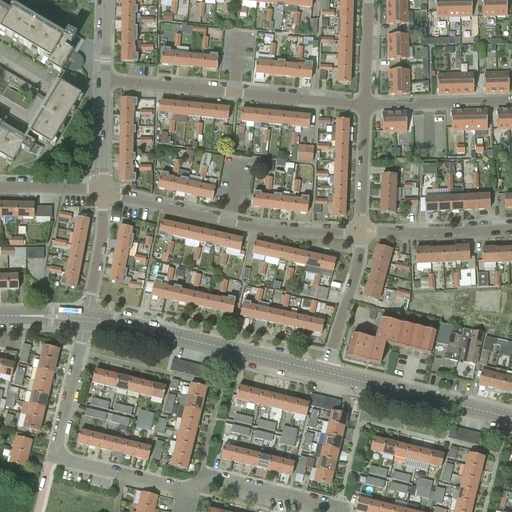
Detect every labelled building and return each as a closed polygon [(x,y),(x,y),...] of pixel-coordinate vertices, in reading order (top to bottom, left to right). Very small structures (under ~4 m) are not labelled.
[(312,0),(297,0),(297,7),(311,8),(312,0)] [(340,0),(340,14),(352,14),(352,0),(340,0)] [(406,12),(406,0),(386,1),(387,13),(406,12)] [(447,0),(435,0),(436,18),(448,18),(447,0)] [(460,18),(459,0),(447,0),(448,18),(460,18)] [(472,18),(471,0),(459,0),(460,18),(472,18)] [(494,0),(482,0),(483,17),(495,16),(494,0)] [(506,0),(494,0),(495,16),(507,16),(506,0)] [(134,7),(122,7),(122,21),(134,21),(134,7)] [(10,15),(0,8),(0,34),(2,31),(7,33),(5,35),(13,40),(15,38),(19,41),(18,43),(32,51),(33,49),(38,52),(37,54),(45,59),(46,56),(50,59),(48,64),(54,67),(52,69),(60,74),(64,67),(65,68),(70,71),(73,72),(76,72),(79,71),(81,69),(82,66),(83,63),(82,61),(81,58),(79,56),(74,53),(82,41),(76,37),(77,36),(71,33),(71,34),(68,32),(63,40),(12,10),(10,15)] [(406,12),(387,13),(387,25),(407,24),(406,12)] [(173,14),(170,13),(165,13),(164,22),(172,23),(173,14)] [(340,14),(339,28),(351,28),(352,14),(340,14)] [(122,21),(122,34),(134,35),(134,21),(122,21)] [(351,28),(339,28),(339,42),(351,42),(351,28)] [(122,34),(121,48),(135,48),(134,48),(134,35),(122,34)] [(407,36),(387,36),(388,48),(407,48),(407,36)] [(339,42),(338,56),(350,56),(351,42),(339,42)] [(135,48),(121,48),(121,62),(134,63),(134,58),(137,58),(137,53),(134,53),(135,48)] [(407,60),(407,48),(388,48),(388,60),(407,60)] [(174,66),(176,53),(176,50),(169,50),(168,53),(162,52),(160,65),(174,66)] [(176,53),(174,66),(188,68),(189,56),(176,54),(176,53)] [(189,56),(188,68),(202,69),(203,57),(189,56)] [(350,56),(338,56),(338,69),(350,70),(350,56)] [(216,58),(203,57),(202,69),(216,70),(217,57),(216,57),(216,58)] [(257,61),(255,74),(269,76),(270,64),(257,62),(257,61)] [(298,65),(297,78),(311,80),(312,67),(307,66),(307,63),(302,63),(302,66),(298,65)] [(270,64),(269,76),(283,77),(284,65),(270,64)] [(297,66),(284,65),(283,77),(297,78),(298,65),(297,66)] [(0,79),(31,98),(36,90),(0,69),(0,79)] [(350,70),(338,69),(337,83),(349,84),(350,70)] [(408,71),(389,71),(389,83),(408,83),(408,71)] [(497,94),(496,74),(484,75),(485,94),(497,94)] [(496,74),(497,94),(508,93),(508,74),(496,74)] [(449,75),(437,76),(438,95),(450,95),(449,75)] [(461,95),(461,75),(449,75),(450,95),(461,95)] [(473,94),(473,75),(461,75),(461,95),(473,94)] [(54,141),(58,134),(81,96),(60,83),(30,133),(30,134),(49,146),(52,140),(54,141)] [(409,95),(408,83),(389,83),(389,95),(409,95)] [(140,108),(151,109),(151,98),(140,98),(140,108)] [(120,113),(133,113),(133,109),(136,109),(136,105),(134,104),(134,99),(120,99),(120,113)] [(172,115),(174,103),(160,102),(158,114),(172,115)] [(179,122),(180,116),(186,117),(187,105),(174,103),(172,115),(172,121),(174,121),(179,122)] [(201,106),(187,105),(186,117),(200,118),(201,106)] [(201,106),(200,118),(214,119),(215,108),(201,106)] [(215,108),(214,119),(228,121),(229,109),(215,108)] [(253,123),(255,111),(241,110),(239,122),(253,123)] [(509,130),(509,110),(497,111),(497,130),(509,130)] [(255,111),(253,123),(267,125),(268,113),(255,111)] [(475,131),(474,111),(463,112),(463,131),(475,131)] [(487,130),(486,111),(474,111),(475,131),(487,130)] [(463,112),(451,112),(451,131),(463,131),(463,112)] [(120,113),(120,127),(132,127),(138,127),(138,119),(132,119),(132,114),(133,114),(133,113),(120,113)] [(268,113),(267,125),(281,126),(282,114),(268,113)] [(393,113),(381,114),(382,133),(394,133),(393,113)] [(405,113),(393,113),(394,133),(406,133),(405,113)] [(282,114),(281,126),(295,127),(296,115),(282,114)] [(296,115),(295,127),(309,129),(310,117),(296,115)] [(326,130),(326,125),(330,125),(330,120),(318,119),(318,125),(317,129),(326,130)] [(331,134),(348,135),(348,121),(336,120),(336,126),(331,126),(331,134)] [(25,142),(0,127),(0,156),(7,160),(8,158),(13,162),(21,149),(24,151),(24,152),(29,155),(30,154),(35,157),(40,148),(35,145),(30,142),(26,140),(25,142)] [(132,127),(120,127),(120,141),(132,141),(132,127)] [(348,135),(331,134),(331,142),(335,142),(335,148),(347,149),(348,135)] [(132,141),(120,141),(119,155),(132,155),(132,141)] [(474,146),(474,154),(483,153),(482,145),(474,146)] [(464,146),(463,146),(456,146),(456,154),(464,154),(464,146)] [(297,161),(312,163),(313,149),(298,147),(297,161)] [(347,149),(335,148),(334,162),(346,162),(347,149)] [(119,155),(119,168),(132,169),(133,168),(131,168),(132,155),(119,155)] [(334,162),(334,176),(346,176),(346,162),(334,162)] [(293,165),(285,165),(285,174),(287,174),(288,169),(293,170),(293,165)] [(132,169),(119,168),(119,183),(132,183),(132,178),(135,178),(135,173),(132,173),(132,169)] [(171,191),(174,176),(168,175),(167,177),(160,176),(157,188),(171,191)] [(381,175),(381,188),(395,189),(396,176),(381,175)] [(175,176),(174,176),(171,191),(184,194),(187,183),(174,180),(174,179),(175,176)] [(346,176),(334,176),(333,189),(345,190),(346,176)] [(209,180),(205,179),(202,178),(202,179),(200,186),(198,197),(211,200),(214,188),(213,188),(213,189),(207,187),(209,180)] [(187,183),(184,194),(198,197),(200,186),(187,183)] [(381,188),(380,201),(395,201),(395,202),(399,202),(399,189),(395,189),(381,188)] [(345,190),(333,189),(333,203),(345,204),(345,190)] [(253,194),(252,207),(265,209),(267,197),(254,195),(254,194),(253,194)] [(489,195),(476,196),(476,210),(490,209),(489,195)] [(476,210),(476,196),(463,197),(464,211),(476,210)] [(267,197),(265,209),(279,211),(281,199),(267,197)] [(307,214),(308,201),(309,198),(301,197),(301,200),(295,199),(293,212),(307,214)] [(450,197),(437,198),(438,212),(451,211),(450,197)] [(464,211),(463,197),(450,197),(451,211),(464,211)] [(438,212),(437,198),(424,199),(425,213),(438,212)] [(281,199),(279,211),(293,212),(295,199),(294,199),(294,200),(281,199)] [(395,201),(380,201),(380,214),(394,215),(395,202),(395,201)] [(345,204),(333,203),(332,217),(344,218),(345,204)] [(17,204),(0,204),(0,206),(0,217),(16,218),(17,204)] [(17,204),(16,218),(33,218),(34,207),(34,205),(17,204)] [(77,219),(74,233),(86,235),(89,221),(76,219),(77,219)] [(172,237),(175,225),(161,222),(158,234),(172,237)] [(175,225),(172,237),(186,240),(188,228),(175,225)] [(133,230),(120,227),(117,241),(129,243),(132,230),(133,230)] [(202,231),(188,228),(186,240),(199,243),(202,231)] [(202,231),(199,243),(213,246),(215,234),(202,231)] [(74,233),(72,246),(83,248),(86,235),(74,233)] [(215,234),(213,246),(226,249),(229,237),(215,234)] [(229,237),(226,249),(240,252),(242,240),(229,237)] [(117,241),(115,254),(126,257),(129,243),(117,241)] [(265,257),(268,246),(254,243),(251,254),(265,257)] [(139,245),(138,251),(148,253),(149,247),(139,245)] [(83,248),(72,246),(69,260),(81,262),(83,248)] [(268,246),(265,257),(279,260),(281,249),(268,246)] [(373,259),(388,263),(392,250),(377,246),(373,259)] [(454,249),(442,249),(442,263),(456,263),(455,247),(454,247),(454,249)] [(468,247),(455,247),(456,263),(469,262),(468,247)] [(495,264),(495,248),(481,249),(482,264),(495,264)] [(495,248),(495,264),(509,263),(508,249),(495,250),(495,248)] [(295,252),(281,249),(279,260),(292,263),(295,252)] [(429,264),(428,249),(415,250),(416,265),(429,264)] [(429,249),(428,249),(429,264),(442,263),(442,249),(429,250),(429,249)] [(295,252),(292,263),(306,266),(308,255),(295,252)] [(115,254),(112,268),(124,270),(126,257),(115,254)] [(308,255),(306,266),(319,269),(322,258),(308,255)] [(335,261),(322,258),(319,269),(333,272),(335,261)] [(374,261),(371,273),(385,276),(388,263),(373,259),(373,260),(374,261)] [(81,262),(69,260),(67,273),(63,272),(78,275),(81,262)] [(124,270),(112,268),(109,281),(122,284),(122,283),(121,283),(124,270)] [(248,280),(250,270),(244,269),(242,279),(248,280)] [(78,275),(63,272),(61,281),(64,282),(63,287),(75,289),(78,275)] [(385,276),(371,273),(368,285),(367,284),(367,285),(381,289),(385,276)] [(477,274),(477,288),(488,287),(487,273),(477,274)] [(18,276),(6,276),(7,291),(18,290),(18,276)] [(428,289),(428,284),(420,285),(420,278),(413,279),(414,290),(428,289)] [(164,300),(167,287),(168,284),(161,283),(160,285),(153,284),(151,297),(164,300)] [(381,289),(367,285),(363,298),(378,302),(381,289)] [(167,287),(164,300),(178,303),(180,291),(167,288),(168,287),(167,287)] [(327,295),(328,290),(329,290),(318,287),(317,288),(316,293),(327,295)] [(180,291),(178,303),(191,306),(194,294),(180,291)] [(326,301),(327,295),(316,293),(315,299),(326,301)] [(207,297),(194,294),(191,306),(205,309),(207,297)] [(221,300),(207,297),(205,309),(218,312),(221,300)] [(225,301),(221,300),(218,312),(232,315),(235,302),(230,301),(231,298),(226,297),(225,301)] [(254,319),(256,308),(242,304),(240,316),(254,319)] [(379,320),(382,310),(370,306),(367,317),(379,320)] [(256,308),(254,319),(267,322),(270,311),(256,308)] [(270,311),(267,322),(280,325),(283,314),(270,311)] [(297,317),(283,314),(280,325),(294,328),(297,317)] [(310,320),(297,317),(294,328),(307,331),(310,320)] [(375,340),(363,338),(352,335),(346,357),(380,366),(385,344),(430,355),(436,333),(380,319),(375,340)] [(310,320),(307,331),(321,334),(324,323),(310,320)] [(450,326),(439,324),(435,344),(460,349),(463,329),(450,327),(450,326)] [(463,329),(460,349),(469,350),(466,363),(475,365),(481,340),(480,340),(482,334),(475,332),(463,329)] [(501,347),(502,341),(485,337),(482,351),(490,352),(492,345),(501,347)] [(23,345),(21,353),(29,355),(31,346),(23,345)] [(40,358),(56,362),(59,350),(43,346),(40,358)] [(29,355),(21,353),(19,362),(26,364),(29,355)] [(56,362),(40,358),(37,370),(53,374),(56,362)] [(176,373),(179,361),(172,359),(169,371),(176,373)] [(182,375),(185,362),(179,361),(176,373),(182,375)] [(3,362),(0,372),(0,375),(11,378),(15,364),(3,362)] [(192,364),(185,362),(182,375),(189,376),(192,364)] [(192,364),(189,376),(195,378),(198,366),(192,364)] [(205,367),(198,366),(195,378),(202,379),(205,368),(205,367)] [(16,377),(23,379),(25,370),(18,368),(16,377)] [(205,368),(202,379),(208,381),(211,369),(205,368)] [(506,372),(495,369),(494,375),(493,375),(490,389),(495,390),(495,391),(501,393),(505,378),(506,372)] [(37,370),(34,381),(51,385),(53,374),(37,370)] [(104,386),(107,373),(95,370),(92,383),(104,386)] [(493,375),(481,372),(482,372),(478,385),(478,387),(485,389),(485,388),(490,389),(493,375)] [(119,376),(107,373),(104,386),(115,389),(119,376)] [(130,379),(119,376),(115,389),(127,392),(130,379)] [(23,379),(16,377),(13,385),(21,387),(23,379)] [(511,394),(511,379),(505,378),(501,393),(508,394),(508,393),(511,394)] [(130,379),(127,392),(139,395),(142,382),(130,379)] [(179,382),(171,380),(169,389),(177,391),(179,382)] [(51,385),(34,381),(31,393),(48,397),(51,385)] [(142,382),(139,395),(150,398),(154,385),(142,382)] [(166,387),(154,385),(150,398),(162,401),(166,387)] [(190,385),(187,396),(204,400),(207,389),(190,385)] [(247,403),(250,389),(238,386),(235,400),(247,403)] [(262,392),(250,389),(247,403),(259,405),(262,392)] [(8,392),(6,399),(15,401),(17,394),(8,392)] [(274,395),(262,392),(259,405),(271,408),(274,395)] [(48,397),(31,393),(28,405),(45,409),(48,397)] [(309,404),(308,406),(314,408),(317,396),(311,394),(309,404)] [(168,395),(166,404),(173,406),(175,397),(168,395)] [(285,398),(274,395),(271,408),(282,411),(285,398)] [(204,400),(187,396),(185,408),(201,412),(204,400)] [(317,396),(314,408),(320,409),(323,397),(317,396)] [(323,397),(320,409),(326,410),(329,399),(323,397)] [(98,408),(100,401),(91,398),(89,406),(98,408)] [(297,401),(285,398),(282,411),(294,414),(297,401)] [(15,401),(6,399),(4,406),(13,409),(15,401)] [(332,412),(335,400),(329,399),(326,410),(331,412),(331,411),(332,412)] [(338,413),(341,402),(335,400),(332,412),(338,413)] [(100,401),(98,408),(107,410),(109,403),(100,401)] [(297,401),(294,414),(306,417),(308,406),(309,404),(297,401)] [(122,414),(124,406),(115,404),(113,412),(122,414)] [(173,406),(166,404),(163,413),(171,414),(173,406)] [(28,405),(26,416),(42,420),(45,409),(28,405)] [(132,409),(124,406),(122,414),(131,416),(132,409)] [(185,408),(182,420),(198,424),(201,412),(185,408)] [(95,419),(97,412),(86,409),(84,416),(95,419)] [(311,410),(309,419),(317,421),(319,412),(311,410)] [(140,411),(137,420),(145,421),(147,413),(140,411)] [(338,413),(332,412),(331,411),(331,412),(328,423),(344,427),(347,416),(338,413)] [(97,412),(95,419),(104,422),(106,414),(97,412)] [(147,413),(145,421),(152,423),(154,414),(147,413)] [(242,424),(244,416),(235,414),(233,422),(242,424)] [(6,415),(4,424),(11,426),(14,417),(6,415)] [(42,420),(26,416),(23,428),(39,432),(42,420)] [(119,425),(121,418),(112,416),(110,423),(119,425)] [(253,419),(244,416),(242,424),(251,426),(253,419)] [(121,418),(119,425),(128,427),(130,420),(121,418)] [(156,426),(165,428),(167,421),(158,419),(156,426)] [(198,424),(182,420),(176,419),(173,430),(179,431),(195,435),(198,424)] [(317,421),(309,419),(307,428),(315,430),(317,421)] [(145,421),(137,420),(135,428),(142,430),(145,421)] [(265,430),(267,422),(258,420),(256,428),(265,430)] [(145,421),(142,430),(150,432),(152,423),(145,421)] [(276,425),(267,422),(265,430),(274,432),(276,425)] [(328,423),(325,435),(341,439),(344,427),(328,423)] [(239,435),(241,428),(232,425),(230,433),(239,435)] [(165,428),(156,426),(154,433),(163,435),(165,428)] [(288,437),(290,429),(283,427),(281,436),(288,437)] [(454,440),(456,429),(451,427),(448,439),(454,440)] [(250,430),(241,428),(239,435),(248,437),(250,430)] [(290,429),(288,437),(295,439),(298,430),(290,429)] [(456,429),(454,440),(459,442),(462,430),(456,429)] [(468,432),(462,430),(459,442),(465,443),(468,432)] [(89,447),(92,434),(80,431),(77,444),(89,447)] [(179,431),(176,443),(192,447),(195,435),(179,431)] [(262,441),(264,433),(255,431),(254,439),(262,441)] [(474,433),(468,432),(465,443),(471,445),(474,433)] [(264,433),(262,441),(271,443),(273,436),(264,433)] [(474,433),(471,445),(477,446),(480,434),(474,433)] [(92,434),(89,447),(101,450),(104,436),(92,434)] [(306,434),(304,442),(311,444),(313,435),(306,434)] [(325,435),(323,447),(339,451),(341,439),(325,435)] [(104,436),(101,450),(112,453),(115,439),(104,436)] [(288,437),(281,436),(279,444),(286,446),(288,437)] [(15,437),(12,450),(29,454),(32,441),(15,437)] [(288,437),(286,446),(293,448),(295,439),(288,437)] [(382,454),(385,441),(373,438),(370,451),(382,454)] [(115,439),(112,453),(124,456),(127,442),(115,439)] [(154,450),(162,452),(164,443),(156,441),(154,450)] [(385,441),(382,454),(394,457),(397,444),(385,441)] [(139,445),(127,442),(124,456),(136,458),(139,445)] [(311,444),(304,442),(301,451),(309,453),(311,444)] [(192,447),(176,443),(173,455),(189,459),(192,447)] [(397,444),(394,457),(405,460),(408,447),(397,444)] [(151,448),(139,445),(136,458),(148,461),(151,448)] [(233,462),(236,449),(224,446),(221,459),(233,462)] [(323,447),(320,458),(336,462),(339,451),(323,447)] [(408,447),(405,460),(417,463),(420,449),(408,447)] [(236,449),(233,462),(244,465),(247,452),(236,449)] [(420,449),(417,463),(429,465),(432,452),(420,449)] [(449,449),(447,458),(454,460),(457,451),(449,449)] [(29,454),(12,450),(9,463),(25,468),(29,454)] [(162,452),(154,450),(152,459),(160,461),(162,452)] [(247,452),(244,465),(256,468),(259,455),(247,452)] [(432,452),(429,465),(441,468),(444,455),(432,452)] [(259,455),(256,468),(268,471),(271,457),(271,455),(267,454),(267,456),(259,455)] [(468,454),(465,466),(482,470),(484,458),(468,454)] [(189,459),(173,455),(170,467),(187,471),(189,459)] [(279,459),(271,457),(268,471),(279,474),(283,460),(282,460),(283,458),(279,457),(279,459)] [(298,466),(305,467),(308,459),(300,457),(298,466)] [(283,460),(279,474),(291,477),(295,463),(295,459),(291,458),(290,462),(283,460)] [(336,462),(320,458),(317,470),(333,474),(336,462)] [(312,470),(314,461),(308,459),(306,469),(312,470)] [(446,464),(443,473),(451,475),(453,466),(446,464)] [(305,467),(298,466),(296,474),(303,476),(305,467)] [(377,476),(379,468),(370,466),(368,474),(377,476)] [(482,470),(465,466),(462,477),(479,481),(482,470)] [(387,471),(379,468),(377,476),(385,478),(387,471)] [(333,474),(317,470),(314,482),(330,486),(333,474)] [(400,482),(402,474),(393,472),(391,480),(400,482)] [(451,475),(443,473),(441,482),(449,484),(451,475)] [(402,474),(400,482),(409,484),(411,477),(402,474)] [(374,487),(376,480),(367,477),(365,485),(374,487)] [(479,481),(462,477),(459,489),(476,493),(479,481)] [(423,489),(425,481),(418,479),(416,487),(423,489)] [(376,480),(374,487),(383,489),(385,482),(376,480)] [(425,481),(423,489),(430,491),(432,482),(425,481)] [(397,493),(399,485),(390,483),(388,491),(397,493)] [(399,485),(397,493),(406,495),(408,488),(399,485)] [(423,489),(416,487),(414,496),(421,498),(423,489)] [(434,495),(443,497),(445,490),(436,488),(434,495)] [(430,491),(423,489),(421,498),(428,500),(430,491)] [(476,493),(459,489),(457,501),(473,505),(476,493)] [(141,493),(138,506),(154,510),(158,497),(141,493)] [(443,497),(434,495),(432,503),(441,505),(443,497)] [(355,511),(367,511),(370,501),(358,499),(355,511)] [(370,501),(367,511),(380,511),(382,504),(370,501)] [(457,501),(453,511),(471,511),(473,505),(457,501)]
